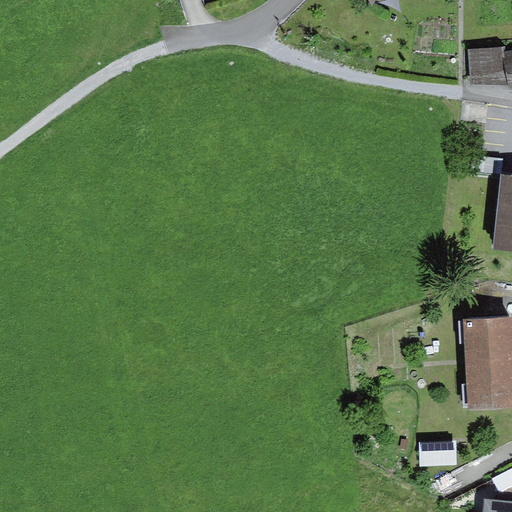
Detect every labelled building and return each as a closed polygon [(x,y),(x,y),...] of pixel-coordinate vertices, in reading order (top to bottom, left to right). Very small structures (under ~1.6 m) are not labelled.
[(510,86),(511,86),(511,53),(502,54),(502,46),(469,48),(472,79),(509,76),(510,86)] [(473,158),(471,171),(500,175),(502,161),(473,158)] [(511,175),(503,175),(495,249),(511,250),(511,175)] [(511,317),(464,320),(468,408),(511,406),(511,317)] [(420,467),(458,466),(457,442),(419,443),(420,467)] [(511,511),(511,486),(500,493),(499,502),(486,501),(485,511),(511,511)]
